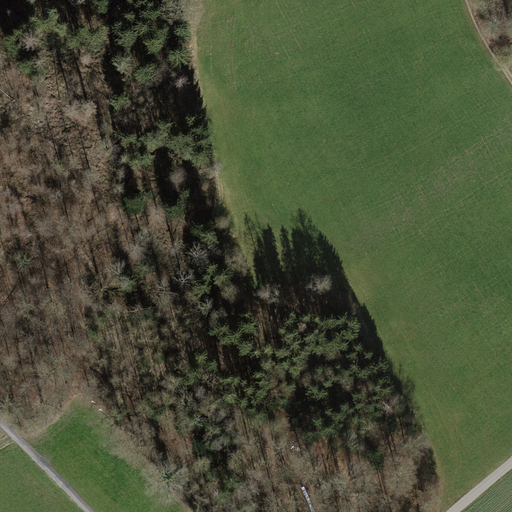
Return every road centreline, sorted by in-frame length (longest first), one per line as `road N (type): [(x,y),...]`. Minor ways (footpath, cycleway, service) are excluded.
road 1 (track): [(319,511),(308,485),(243,416),(205,396),(74,362),(56,350),(32,307),(20,215),(0,176)]
road 2 (track): [(88,511),(0,419)]
